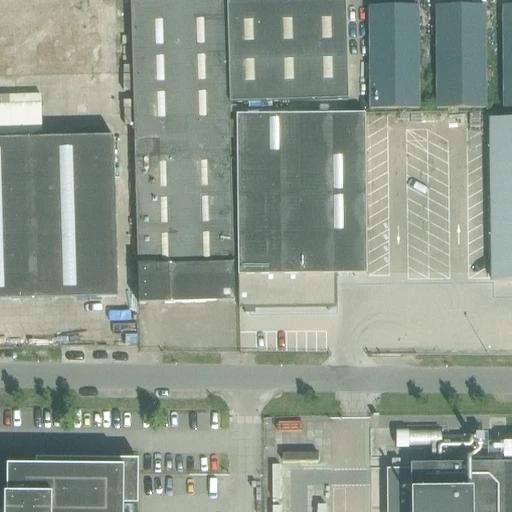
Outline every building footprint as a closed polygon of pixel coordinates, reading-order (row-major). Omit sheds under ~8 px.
[(140,0),(133,0),(136,150),(231,148),(228,0),(140,0)] [(347,0),(323,0),(229,2),(231,101),(348,100),(347,0)] [(511,108),(511,7),(503,8),(505,109),(511,108)] [(468,8),(453,9),(436,9),(437,109),(486,108),(484,8),(468,8)] [(421,9),(385,10),(369,10),(371,110),(423,109),(421,9)] [(0,138),(112,135),(108,28),(0,30),(0,138)] [(364,175),(364,115),(236,116),(239,307),(335,307),(335,286),(335,275),(367,275),(366,255),(364,175)] [(511,118),(496,118),(489,118),(491,282),(506,281),(511,281),(511,118)] [(112,138),(28,140),(32,300),(117,298),(112,138)] [(0,140),(0,300),(3,301),(32,300),(28,140),(3,141),(0,140)] [(231,148),(136,150),(139,304),(234,302),(231,148)] [(6,496),(0,496),(0,511),(6,511),(5,511),(122,511),(123,505),(137,505),(138,460),(35,459),(35,466),(6,466),(6,496)] [(511,511),(511,464),(409,465),(409,470),(385,470),(385,511),(511,511)]
